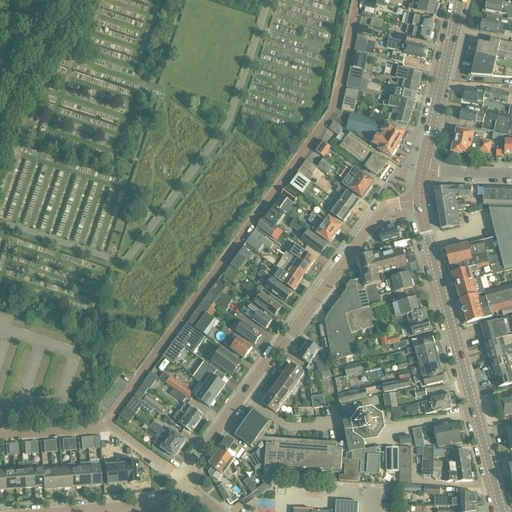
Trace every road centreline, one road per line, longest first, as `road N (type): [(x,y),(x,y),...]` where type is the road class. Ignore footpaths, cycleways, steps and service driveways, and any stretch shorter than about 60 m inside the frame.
road 1 (tertiary): [(503,511),(420,199)]
road 2 (unclassified): [(243,394),(383,207),(420,199)]
road 3 (tertiary): [(423,169),(462,0)]
road 4 (unclassified): [(62,511),(154,502),(182,484)]
